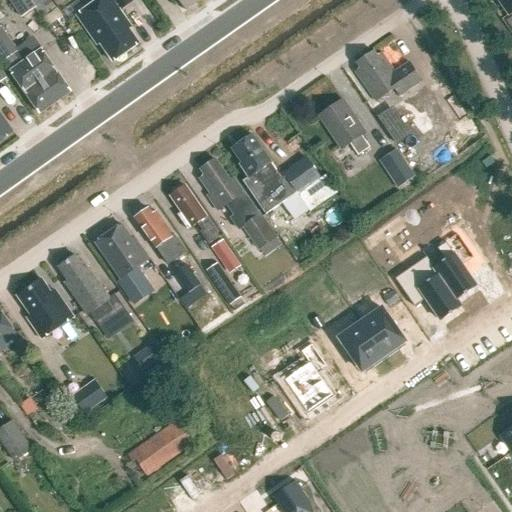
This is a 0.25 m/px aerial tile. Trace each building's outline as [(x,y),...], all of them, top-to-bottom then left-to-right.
[(9,0),(22,19),(48,1),(47,0),(9,0)] [(100,44),(113,63),(139,44),(129,30),(132,28),(120,12),(133,3),(131,0),(101,0),(77,17),(78,18),(98,46),(100,44)] [(178,0),(186,11),(202,0),(178,0)] [(511,0),(499,0),(510,15),(511,13),(511,0)] [(47,5),(37,12),(49,29),(59,22),(47,5)] [(20,52),(3,27),(0,28),(0,56),(5,63),(20,52)] [(39,114),(40,115),(72,93),(71,92),(42,50),(11,72),(40,114),(39,114)] [(356,71),(378,102),(396,89),(400,96),(422,80),(409,62),(395,72),(382,53),(377,56),(374,51),(358,62),(361,67),(356,71)] [(412,97),(393,110),(401,123),(421,110),(412,97)] [(352,146),(359,157),(371,149),(364,138),(369,135),(345,100),(318,118),(342,153),(352,146)] [(393,110),(380,118),(397,143),(409,135),(401,123),(393,110)] [(458,131),(471,123),(464,111),(450,119),(458,131)] [(0,142),(14,133),(0,113),(0,142)] [(243,183),(266,216),(320,178),(308,160),(281,179),(271,164),(272,164),(252,135),(232,149),(242,163),(239,165),(249,179),(243,183)] [(396,150),(379,161),(397,187),(414,175),(396,150)] [(200,180),(210,195),(207,196),(217,211),(228,204),(234,213),(249,203),(233,179),(230,182),(216,161),(201,171),(205,177),(200,180)] [(197,224),(202,231),(200,232),(209,245),(220,237),(185,187),(170,197),(181,213),(178,215),(188,230),(197,224)] [(251,206),(234,217),(231,219),(238,231),(242,228),(258,251),(275,239),(259,215),(258,216),(251,206)] [(153,214),(149,209),(135,218),(156,248),(164,242),(171,252),(180,246),(156,212),(153,214)] [(121,226),(96,243),(121,279),(123,278),(127,286),(123,288),(129,297),(135,305),(154,292),(148,284),(137,268),(150,259),(135,238),(132,241),(121,226)] [(232,254),(224,241),(212,248),(221,262),(232,254)] [(446,260),(434,268),(457,301),(477,287),(446,243),(438,249),(446,260)] [(115,294),(110,298),(93,273),(90,275),(76,256),(59,268),(69,282),(66,284),(88,315),(90,313),(99,326),(125,309),(115,294)] [(462,307),(457,301),(434,268),(427,257),(395,279),(415,307),(426,299),(441,321),(462,307)] [(208,269),(231,303),(242,296),(219,261),(208,269)] [(202,286),(188,266),(166,281),(188,312),(208,297),(201,287),(202,286)] [(28,318),(42,339),(73,317),(55,292),(51,295),(41,281),(19,297),(31,316),(28,318)] [(383,309),(361,324),(386,360),(399,351),(397,348),(406,342),(383,309)] [(0,352),(15,343),(20,350),(28,344),(20,332),(16,334),(0,310),(0,352)] [(386,360),(361,324),(339,339),(362,372),(371,366),(373,369),(386,360)] [(333,396),(318,373),(327,366),(312,344),(302,351),(310,363),(285,380),(308,413),(333,396)] [(157,361),(149,349),(137,357),(146,369),(157,361)] [(117,362),(127,377),(137,370),(127,355),(117,362)] [(95,382),(73,397),(84,413),(106,399),(95,382)] [(129,456),(144,478),(196,442),(181,420),(129,456)] [(13,425),(0,433),(0,443),(15,466),(33,454),(13,425)] [(511,428),(502,436),(511,450),(511,428)] [(210,450),(148,484),(162,510),(224,476),(210,450)] [(296,481),(272,497),(282,511),(312,511),(309,501),(296,481)]
